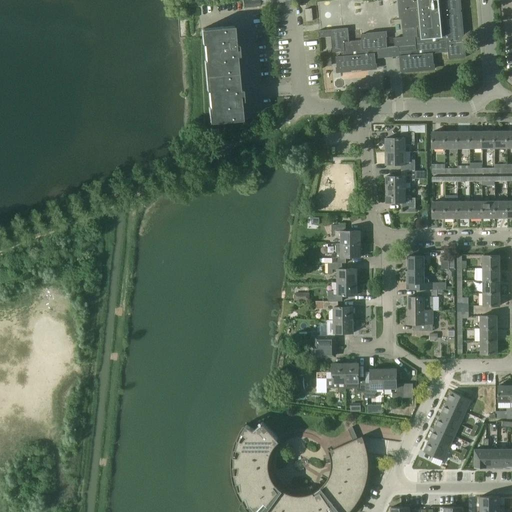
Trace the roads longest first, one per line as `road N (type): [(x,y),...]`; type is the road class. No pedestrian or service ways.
road 1 (residential): [(511,364),(443,372),(391,482)]
road 2 (residential): [(362,109),(318,110),(302,102),(292,6)]
road 3 (residential): [(349,345),(387,344),(388,238)]
road 4 (residential): [(388,238),(373,226),(362,109)]
road 5 (residential): [(362,109),(471,107),(494,92)]
road 6 (residential): [(511,242),(388,238)]
road 7 (residential): [(391,482),(511,487)]
